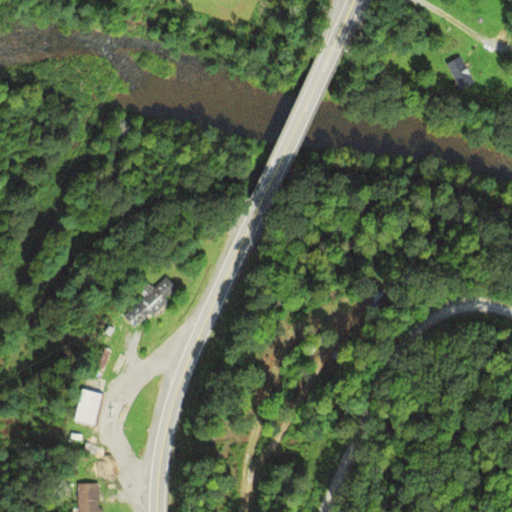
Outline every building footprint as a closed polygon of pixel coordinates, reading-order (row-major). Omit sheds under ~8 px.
[(447,63),(465,54),(478,82),(460,91),(447,63)] [(134,330),(122,317),(164,277),(177,290),(134,330)] [(97,378),(79,370),(90,343),(108,351),(97,378)] [(89,428),(66,423),(73,388),(97,393),(89,428)] [(98,483),(98,511),(73,511),(73,484),(98,483)]
